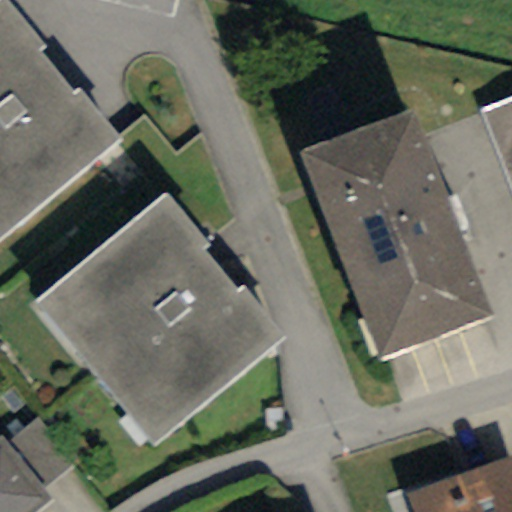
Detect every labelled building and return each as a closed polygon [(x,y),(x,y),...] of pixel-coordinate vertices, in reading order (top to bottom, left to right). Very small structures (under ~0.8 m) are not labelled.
[(4,0),(0,0),(0,240),(122,141),(79,89),(74,93),(39,51),(44,48),(4,0)] [(511,99),(479,111),(511,198),(511,99)] [(415,109),(299,152),(377,360),(493,317),(415,109)] [(164,194),(34,301),(154,447),(286,339),(242,287),(237,291),(203,250),(207,246),(164,194)] [(39,417),(6,443),(43,491),(76,464),(39,417)] [(0,437),(0,511),(38,511),(52,501),(43,491),(6,443),(0,437)] [(410,511),(511,511),(511,458),(511,456),(404,494),(410,511)]
